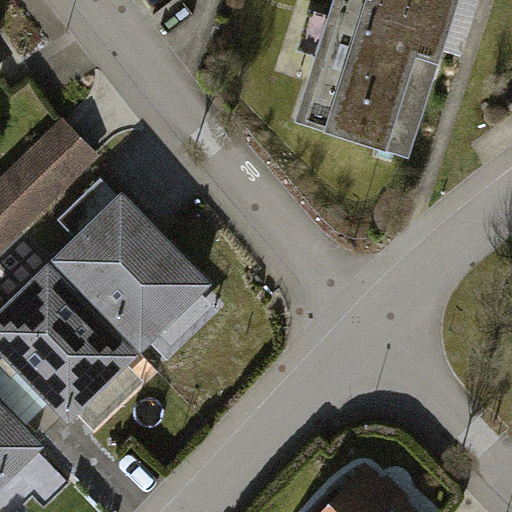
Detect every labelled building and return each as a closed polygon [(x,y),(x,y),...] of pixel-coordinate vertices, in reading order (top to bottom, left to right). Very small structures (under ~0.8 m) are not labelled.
[(408,156),(458,0),(338,0),(299,120),(408,156)] [(0,67),(21,54),(0,22),(0,67)] [(0,187),(0,251),(101,157),(69,123),(0,187)] [(116,194),(0,300),(0,344),(67,416),(205,289),(116,194)] [(0,408),(0,484),(38,449),(0,408)] [(415,511),(367,466),(323,511),(415,511)]
